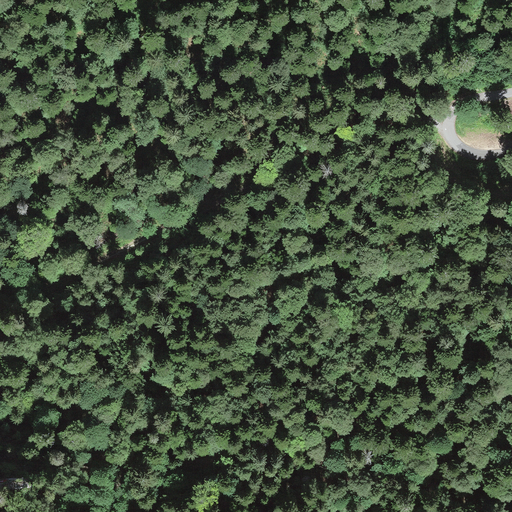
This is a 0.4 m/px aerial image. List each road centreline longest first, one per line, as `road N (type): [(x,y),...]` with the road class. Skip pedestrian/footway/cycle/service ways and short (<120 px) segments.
road 1 (track): [(0,301),(376,128),(416,116),(449,119)]
road 2 (unclassified): [(511,91),(467,100),(448,123),(468,152),(511,151)]
